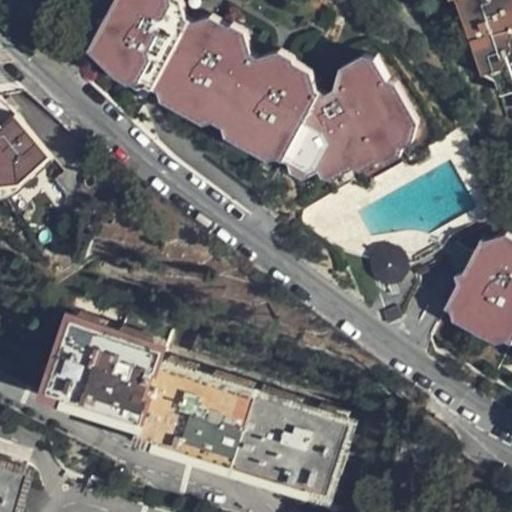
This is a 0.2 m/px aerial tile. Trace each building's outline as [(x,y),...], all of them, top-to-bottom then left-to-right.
[(412,124),(372,51),(319,79),(170,0),(106,0),(82,48),(322,175),(412,124)] [(511,0),(447,0),(457,22),(467,32),(484,73),(498,81),(505,96),(511,93),(511,0)] [(20,119),(8,135),(0,143),(0,184),(33,184),(60,152),(20,119)] [(0,208),(5,208),(16,206),(29,203),(37,198),(69,159),(60,152),(33,184),(0,184),(0,208)] [(106,209),(104,219),(104,220),(114,223),(117,212),(106,209)] [(511,241),(489,229),(449,303),(511,338),(511,241)] [(394,273),(397,258),(382,247),(368,253),(364,268),(380,280),(394,273)] [(398,322),(408,311),(399,302),(389,314),(398,322)] [(354,413),(162,356),(165,342),(69,314),(46,388),(143,415),(140,428),(333,485),(354,413)] [(10,511),(25,462),(0,455),(0,511),(10,511)]
